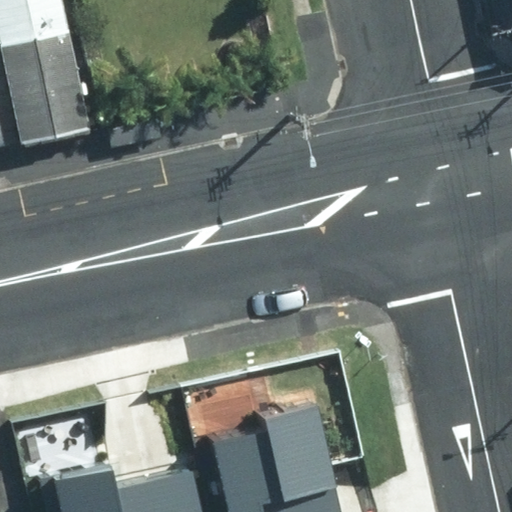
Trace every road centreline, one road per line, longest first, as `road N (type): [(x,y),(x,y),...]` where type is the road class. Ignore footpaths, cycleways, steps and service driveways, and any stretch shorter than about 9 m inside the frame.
road 1 (secondary): [(0,283),(438,185)]
road 2 (residential): [(500,511),(450,290),(438,185)]
road 3 (residential): [(438,185),(430,80),(413,0)]
